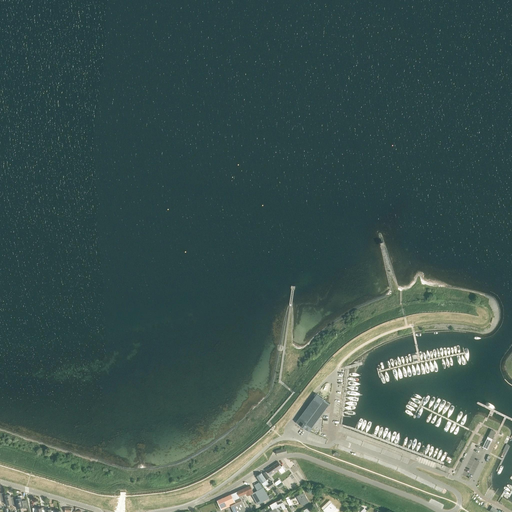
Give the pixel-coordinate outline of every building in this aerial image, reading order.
[(325,393),(320,390),(317,394),(294,425),(308,434),(330,403),(325,400),(328,396),(328,395),(325,393)] [(282,466),(281,466),(278,462),(266,470),(269,475),(278,469),(280,472),(284,469),(282,466)] [(269,483),(266,480),(262,474),(261,473),(257,476),(264,486),(266,484),(269,488),(274,484),(272,481),(269,483)] [(239,491),(243,502),(246,501),(243,495),(246,494),(247,496),(252,494),(258,505),(270,499),(263,488),(259,482),(254,485),(257,491),(252,494),(250,487),(239,491)] [(242,503),(243,502),(239,491),(233,494),(236,501),(231,503),(232,505),(234,511),(245,511),(246,511),(242,503)] [(297,496),(302,506),(308,502),(303,493),(297,496)] [(16,499),(15,496),(11,497),(10,494),(5,495),(6,500),(7,505),(12,504),(12,505),(17,504),(16,499)] [(222,510),(232,505),(231,503),(236,501),(233,494),(218,500),(222,510)] [(17,504),(18,509),(23,507),(23,509),(28,507),(26,500),(22,501),(21,498),(16,499),(17,504)] [(283,510),(286,508),(283,503),(280,504),(279,503),(273,507),(274,509),(268,511),(277,511),(275,508),(281,506),(283,510)] [(323,510),(324,511),(332,511),(336,509),(331,503),(323,510)]
